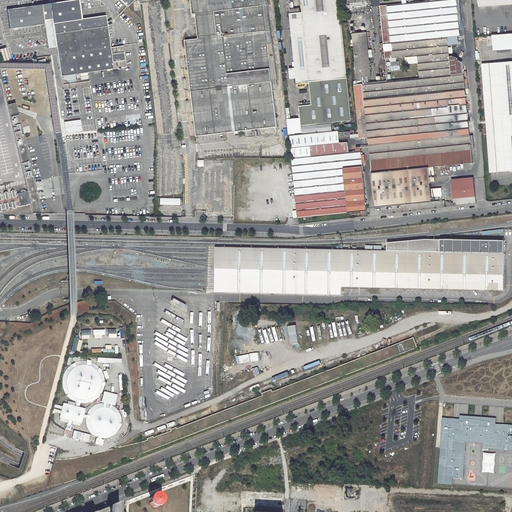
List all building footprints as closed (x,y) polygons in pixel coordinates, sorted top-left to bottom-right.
[(276,81),(271,32),(267,6),(268,5),(267,0),(191,0),(193,14),(196,14),(199,40),(186,41),(197,138),(277,127),(272,82),(276,81)] [(291,23),(297,84),(310,82),(313,105),(300,107),(301,118),(302,126),(330,123),(353,121),(342,18),(339,0),(301,0),(302,13),(290,14),(291,23)] [(354,85),(359,132),(368,131),(372,174),(376,208),(433,202),(430,168),(472,164),(466,95),(469,94),(468,90),(465,90),(463,63),(457,61),(458,59),(453,57),(449,57),(447,38),(460,36),(456,0),(430,0),(431,1),(388,6),(388,7),(383,8),(386,36),(391,36),(391,43),(428,39),(432,77),(386,82),(383,82),(354,85)] [(111,47),(106,15),(80,19),(51,10),(50,4),(7,10),(9,30),(45,25),(49,49),(57,47),(61,76),(114,69),(114,70),(126,68),(123,46),(111,47)] [(0,13),(0,61),(0,62),(9,60),(6,47),(9,47),(0,13)] [(366,33),(353,34),(357,80),(365,80),(365,77),(370,76),(366,33)] [(511,33),(493,35),(494,50),(511,48),(511,33)] [(511,61),(490,63),(494,120),(511,118),(511,61)] [(511,118),(494,120),(490,63),(482,64),(487,135),(511,133),(511,118)] [(0,212),(31,213),(41,213),(18,109),(16,103),(6,106),(0,80),(0,212)] [(302,126),(301,118),(287,119),(289,136),(331,132),(330,123),(302,126)] [(331,132),(289,136),(291,149),(339,144),(337,132),(331,132)] [(511,133),(487,135),(490,173),(511,171),(511,133)] [(339,144),(291,149),(292,159),(298,218),(367,211),(361,152),(360,152),(360,148),(356,149),(357,152),(349,153),(348,143),(339,144)] [(452,182),(454,199),(475,197),(473,180),(452,182)] [(456,203),(456,206),(476,204),(475,197),(454,199),(454,203),(456,203)] [(441,252),(442,240),(427,239),(387,243),(387,251),(441,252)] [(504,290),(506,241),(442,240),(441,252),(387,251),(216,247),(216,250),(215,255),(215,260),(215,265),(215,271),(215,276),(215,281),(214,288),(214,292),(341,294),(341,287),(504,290)] [(80,338),(89,338),(89,329),(80,330),(80,338)] [(92,330),(93,338),(102,337),(101,329),(92,330)] [(418,347),(414,337),(273,392),(272,389),(262,393),(263,395),(177,428),(177,427),(171,429),(171,431),(153,438),(152,436),(146,439),(147,440),(144,441),(141,442),(136,443),(121,447),(121,445),(114,447),(114,448),(76,458),(75,458),(72,458),(63,459),(55,459),(51,473),(51,474),(46,489),(64,484),(73,480),(86,476),(130,459),(132,459),(138,457),(139,455),(146,452),(266,406),(418,347)] [(72,337),(70,351),(79,352),(81,339),(72,337)] [(86,403),(92,401),(97,398),(100,394),(103,389),(103,383),(101,377),(98,372),(94,369),(88,367),(82,367),(76,369),(71,373),(68,378),(67,384),(67,390),(70,396),(75,400),(78,401),(82,402),(86,403)] [(105,393),(103,403),(105,404),(107,405),(112,406),(114,406),(117,407),(119,397),(105,393)] [(62,416),(61,419),(70,421),(74,422),(83,424),(84,419),(85,415),(87,410),(81,408),(77,407),(65,404),(64,407),(62,416)] [(64,407),(56,405),(54,414),(62,416),(64,407)] [(112,435),(115,432),(118,428),(119,423),(118,419),(116,415),(113,411),(112,411),(110,410),(109,409),(107,409),(105,409),(104,409),(100,410),(96,412),(93,415),(92,417),(91,421),(91,424),(92,429),(95,432),(98,435),(103,436),(107,436),(112,435)] [(443,418),(438,484),(452,485),(453,478),(464,479),(467,442),(483,443),(483,447),(511,449),(511,424),(495,423),(495,418),(459,415),(459,419),(443,418)] [(482,472),(494,472),(494,453),(482,452),(482,472)] [(265,501),(284,501),(284,493),(265,493),(265,501)] [(156,508),(158,507),(159,506),(161,505),(162,503),(162,501),(162,499),(160,497),(159,495),(156,495),(154,495),(152,495),(150,497),(149,499),(149,501),(149,503),(150,505),(152,506),(154,507),(156,508)]
